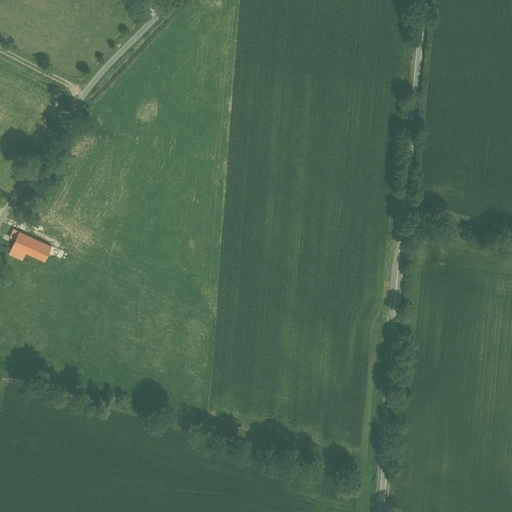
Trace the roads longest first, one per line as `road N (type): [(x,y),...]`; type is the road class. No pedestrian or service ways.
road 1 (unclassified): [(384,511),(427,0)]
road 2 (unclassified): [(176,0),(87,95),(0,222)]
